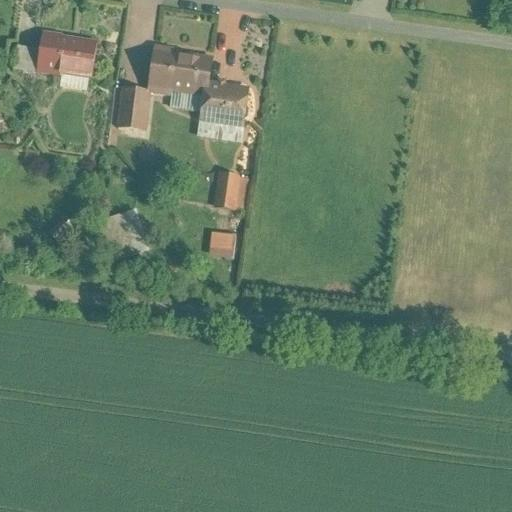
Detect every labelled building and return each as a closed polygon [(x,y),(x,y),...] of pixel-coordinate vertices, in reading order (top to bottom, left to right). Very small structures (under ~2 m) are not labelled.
[(104,44),(50,37),(47,53),(44,74),(67,77),(67,73),(99,77),(104,44)] [(23,50),(20,72),(44,75),(44,74),(47,53),(23,50)] [(213,84),(217,58),(160,51),(154,90),(211,98),(213,84)] [(208,123),(253,129),(259,91),(213,84),(211,98),(208,123)] [(155,94),(129,91),(124,128),(150,132),(155,94)] [(253,179),(225,176),(221,208),(249,211),(253,179)] [(142,211),(113,221),(126,259),(155,250),(142,211)] [(72,220),(56,234),(68,249),(84,235),(72,220)] [(207,261),(233,263),(235,238),(209,236),(207,261)]
